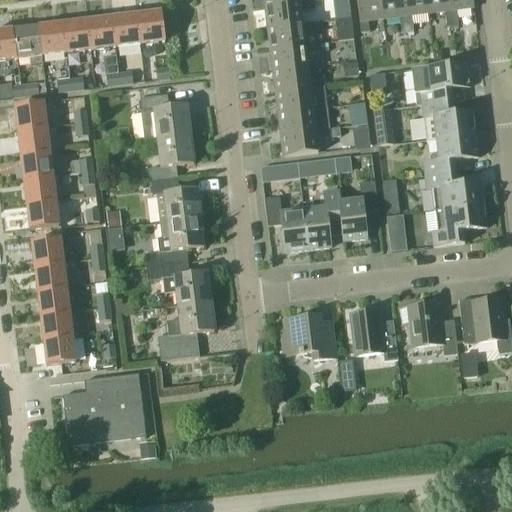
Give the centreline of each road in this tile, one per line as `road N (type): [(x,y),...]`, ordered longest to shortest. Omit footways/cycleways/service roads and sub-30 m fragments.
road 1 (unclassified): [(511,474),(169,511)]
road 2 (residential): [(247,296),(212,0)]
road 3 (residential): [(247,296),(511,263)]
road 4 (residential): [(22,511),(0,360)]
